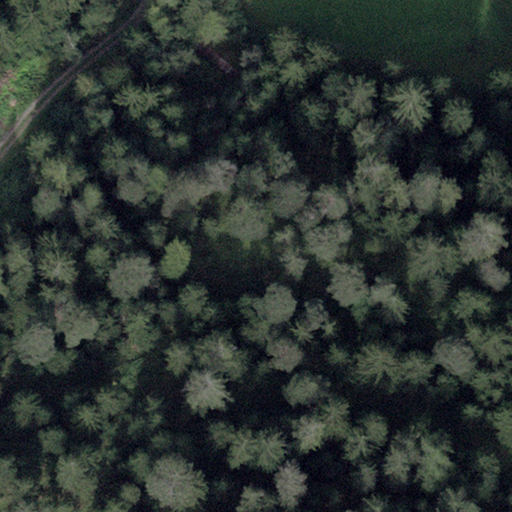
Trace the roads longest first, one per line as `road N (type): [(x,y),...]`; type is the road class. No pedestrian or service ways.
road 1 (track): [(0,149),(57,85),(138,17),(144,0)]
road 2 (track): [(498,511),(418,488),(350,511)]
